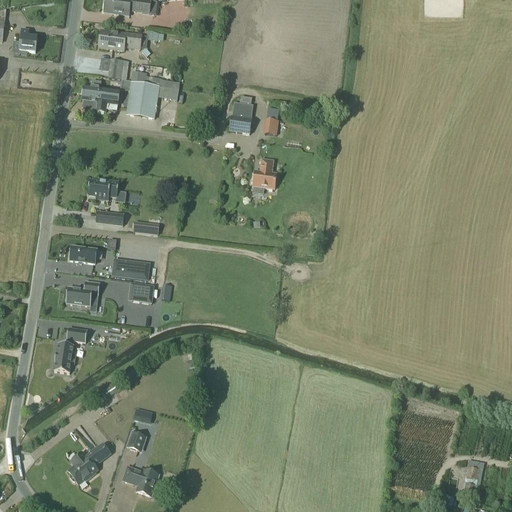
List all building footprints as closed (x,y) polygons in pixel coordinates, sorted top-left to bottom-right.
[(113,0),(104,0),(103,16),(128,19),(128,14),(148,16),(150,2),(130,0),(129,0),(129,2),(113,0)] [(21,33),(19,54),(35,55),(36,41),(25,39),(26,33),(21,33)] [(148,33),(147,42),(158,43),(159,35),(148,33)] [(101,34),(99,51),(123,54),(124,50),(139,52),(141,38),(125,36),(125,37),(101,34)] [(101,61),(99,73),(109,75),(108,81),(125,84),(127,65),(101,61)] [(145,86),(146,78),(147,75),(132,73),(131,84),(145,86)] [(159,88),(160,82),(160,81),(146,78),(145,86),(159,88)] [(179,92),(179,85),(160,82),(159,88),(159,90),(179,92)] [(91,84),(90,90),(84,89),(82,103),(97,105),(98,105),(100,91),(100,86),(91,84)] [(179,92),(159,90),(159,88),(145,86),(131,84),(126,118),(154,121),(157,100),(177,102),(179,92)] [(119,94),(100,91),(98,105),(97,105),(95,114),(105,115),(105,111),(116,113),(119,94)] [(231,120),(229,134),(249,137),(251,122),(252,123),(254,109),(236,107),(234,120),(231,120)] [(261,117),(260,133),(274,133),(275,117),(261,117)] [(254,174),(252,189),(253,190),(252,197),(263,198),(264,191),(273,192),(276,177),(271,176),(273,164),(261,162),(259,174),(254,174)] [(89,183),(87,199),(95,200),(95,202),(108,204),(108,200),(116,201),(118,185),(97,182),(97,184),(89,183)] [(96,214),(95,226),(122,229),(123,218),(96,214)] [(145,236),(146,228),(134,226),(133,234),(145,236)] [(70,261),(70,265),(95,268),(96,254),(71,251),(71,254),(70,254),(69,261),(70,261)] [(149,266),(114,262),(112,278),(147,283),(149,266)] [(67,290),(66,306),(90,309),(92,297),(98,298),(99,285),(84,284),(83,292),(67,290)] [(129,303),(150,306),(153,289),(131,286),(129,303)] [(117,318),(116,329),(128,330),(128,319),(117,318)] [(87,334),(68,331),(66,343),(67,343),(67,348),(58,346),(56,356),(55,356),(54,364),(55,364),(54,374),(69,376),(70,367),(74,368),(75,358),(72,358),(73,349),(72,348),(73,344),(85,346),(87,334)] [(104,406),(106,410),(115,406),(113,402),(104,406)] [(135,434),(129,452),(142,456),(147,439),(135,434)] [(74,469),(67,474),(70,477),(69,478),(69,480),(72,484),(74,485),(75,484),(78,487),(84,482),(85,484),(91,480),(89,478),(96,473),(91,467),(95,464),(97,466),(109,457),(101,447),(89,457),(92,460),(88,462),(86,459),(85,460),(81,456),(70,464),(74,469)] [(126,470),(122,483),(133,487),(134,486),(138,487),(135,494),(150,499),(152,493),(154,492),(155,488),(155,487),(158,478),(143,473),(142,475),(126,470)] [(467,471),(462,496),(473,499),(478,474),(467,471)]
